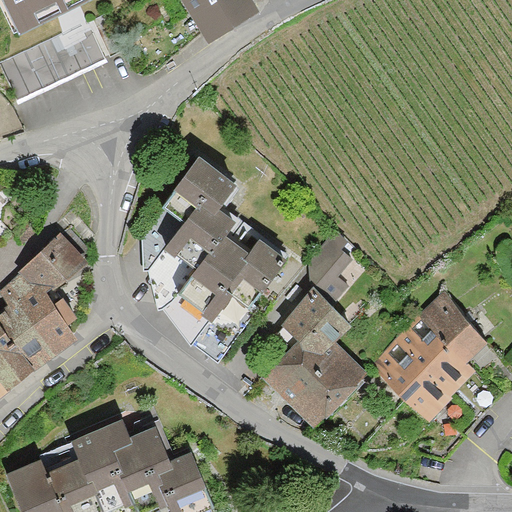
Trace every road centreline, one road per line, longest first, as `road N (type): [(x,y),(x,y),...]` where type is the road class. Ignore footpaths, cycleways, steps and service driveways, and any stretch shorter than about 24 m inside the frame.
road 1 (residential): [(106,127),(105,263),(120,307),(216,391),(351,474),(396,492)]
road 2 (residential): [(305,0),(106,127)]
